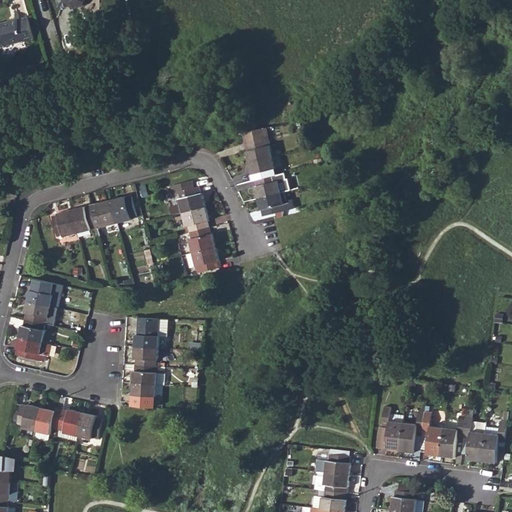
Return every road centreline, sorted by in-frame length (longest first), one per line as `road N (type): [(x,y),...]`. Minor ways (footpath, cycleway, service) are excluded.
road 1 (residential): [(0,316),(22,216),(45,196),(196,159),(216,173),(242,228),(258,235)]
road 2 (residential): [(0,376),(77,389),(98,380),(104,342)]
road 3 (residential): [(367,511),(371,480),(383,469),(445,475),(469,487)]
